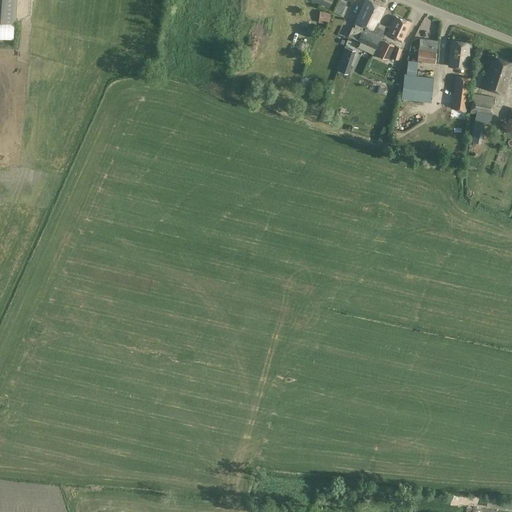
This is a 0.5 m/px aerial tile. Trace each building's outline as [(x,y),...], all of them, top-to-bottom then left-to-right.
[(0,0),(0,21),(16,22),(17,0),(0,0)] [(357,21),(357,22),(354,27),(352,26),(348,36),(357,40),(361,32),(370,16),(375,3),(368,0),(364,0),(355,20),(357,21)] [(361,32),(358,40),(376,48),(380,38),(383,33),(384,29),(378,26),(379,23),(378,22),(385,8),(375,3),(370,16),(365,25),(361,32)] [(319,23),(330,24),(331,12),(320,11),(319,23)] [(435,34),(437,23),(430,22),(431,16),(422,14),(419,30),(435,34)] [(395,16),(388,32),(395,36),(394,39),(402,42),(403,39),(410,23),(395,16)] [(349,68),(358,42),(348,38),(339,64),(349,68)] [(420,38),(419,49),(436,51),(438,40),(420,38)] [(395,45),(383,40),(376,55),(388,59),(395,45)] [(451,40),(449,65),(467,67),(469,49),(471,49),(472,43),(470,42),(451,40)] [(402,49),(395,47),(391,59),(398,62),(402,49)] [(419,49),(417,61),(435,63),(436,51),(419,49)] [(483,87),(505,94),(511,70),(511,62),(493,56),(483,87)] [(408,61),(407,74),(416,75),(418,62),(408,61)] [(405,75),(402,99),(431,102),(434,78),(405,75)] [(468,111),(470,89),(472,77),(455,75),(451,109),(468,111)] [(485,123),(485,124),(491,125),(496,97),(473,93),(470,113),(475,114),(474,120),(485,123)] [(485,123),(474,120),(470,141),(482,144),(485,124),(485,123)]
